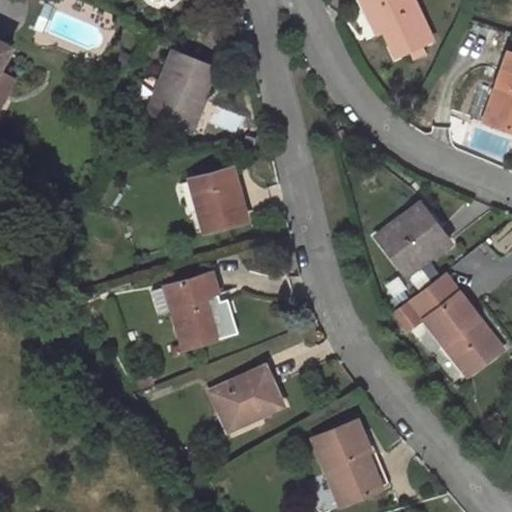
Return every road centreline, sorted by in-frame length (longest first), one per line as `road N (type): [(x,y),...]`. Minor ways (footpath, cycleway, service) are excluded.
road 1 (residential): [(272,0),(266,27),(310,244),(361,355),(500,511)]
road 2 (residential): [(511,195),(425,162),(353,98),(293,0)]
